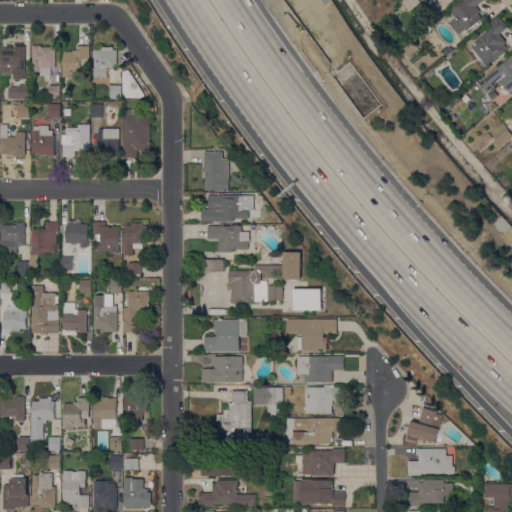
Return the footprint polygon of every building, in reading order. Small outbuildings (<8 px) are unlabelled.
[(404,0),(419,0),(421,2),(411,11),(403,1),(404,0)] [(455,0),(438,14),(428,1),(429,0),(455,0)] [(450,22),(456,17),(451,12),(464,0),(483,0),(476,6),(481,11),(478,13),(483,18),(480,20),(484,25),(471,36),(465,28),(459,34),(450,22)] [(492,27),(489,23),(499,15),(508,26),(500,33),(506,41),(504,43),(508,48),(506,49),(506,50),(492,62),(491,61),(486,65),(472,48),(477,44),(475,41),(492,27)] [(56,46),(56,67),(55,67),(55,68),(51,68),(51,69),(53,69),(53,71),(51,71),(51,75),(41,75),(41,72),(38,72),(38,71),(33,71),(33,60),(32,60),(32,59),(33,59),(33,56),(32,56),(32,54),(33,54),(33,51),(32,51),(32,49),(33,49),(33,45),(41,45),(41,46),(56,46)] [(74,53),(74,45),(89,46),(89,58),(86,58),(86,74),(61,74),(61,55),(64,55),(64,53),(74,53)] [(26,79),(13,79),(13,74),(1,74),(1,63),(2,63),(2,47),(15,47),(15,46),(26,46),(26,79)] [(454,50),(447,55),(443,51),(450,46),(454,50)] [(102,49),(102,47),(113,47),(113,49),(117,49),(117,67),(108,67),(108,77),(108,87),(101,87),(101,77),(93,77),(93,62),(94,62),(94,49),(102,49)] [(511,54),(511,89),(509,92),(507,89),(506,90),(503,87),(503,88),(501,86),(501,87),(498,84),(487,93),(478,83),(511,54)] [(123,71),(129,70),(145,95),(142,97),(127,97),(123,92),(123,71)] [(111,98),(106,98),(106,93),(111,93),(111,84),(122,84),(122,98),(111,98)] [(10,87),(18,87),(18,85),(30,85),(30,98),(10,98),(10,87)] [(49,98),(49,85),(60,85),(60,98),(49,98)] [(499,99),(492,90),(498,85),(506,94),(499,99)] [(18,117),(18,103),(30,104),(30,117),(18,117)] [(49,117),(49,104),(60,103),(61,117),(49,117)] [(92,117),(92,104),(103,103),(103,117),(92,117)] [(136,109),(136,115),(151,115),(151,150),(148,150),(148,151),(142,151),(142,149),(138,149),(138,157),(124,157),(124,132),(125,132),(125,115),(125,109),(136,109)] [(26,156),(14,156),(14,154),(1,154),(1,124),(8,124),(8,136),(16,136),(16,131),(26,131),(26,156)] [(90,150),(75,150),(75,156),(64,156),(64,144),(62,144),(62,134),(67,134),(67,127),(79,127),(79,124),(90,124),(90,150)] [(40,155),(40,153),(33,153),(33,131),(34,131),(34,126),(39,126),(39,125),(49,125),(49,130),(53,130),(53,135),(55,135),(55,155),(40,155)] [(120,149),(122,149),(122,154),(96,154),(96,132),(99,132),(99,128),(104,128),(120,128),(120,149)] [(511,137),(501,147),(495,140),(508,128),(511,133),(511,137)] [(487,142),(483,136),(488,132),(493,137),(487,142)] [(223,151),(223,158),(229,158),(229,190),(206,190),(205,179),(206,178),(206,170),(205,165),(204,151),(223,151)] [(202,221),(202,208),(208,208),(209,194),(240,194),(240,195),(254,195),(254,210),(250,210),(249,218),(234,218),(234,221),(202,221)] [(282,224),(279,226),(277,224),(274,219),(278,216),(283,223),(282,224)] [(67,243),(67,224),(69,224),(69,220),(73,220),(73,221),(82,222),(82,224),(89,224),(89,242),(89,246),(81,246),(81,248),(69,248),(69,243),(67,243)] [(106,221),(106,226),(110,226),(110,227),(120,227),(120,250),(120,252),(109,252),(109,251),(98,251),(98,241),(97,241),(97,234),(94,234),(94,233),(94,221),(106,221)] [(1,224),(15,224),(15,222),(24,222),(24,224),(25,224),(25,245),(17,245),(17,247),(13,247),(14,253),(8,253),(8,247),(2,247),(1,224)] [(39,229),(39,228),(44,228),(44,229),(46,229),(46,222),(59,222),(59,237),(56,237),(56,252),(44,252),(44,255),(38,255),(38,269),(33,269),(33,266),(31,266),(31,261),(33,261),(33,254),(32,254),(32,229),(39,229)] [(147,225),(147,243),(144,243),(144,247),(133,247),(133,255),(125,255),(125,225),(132,225),(132,222),(141,222),(141,225),(147,225)] [(219,239),(208,239),(208,225),(225,225),(225,226),(232,226),(232,225),(242,225),(242,231),(250,231),(250,240),(249,240),(249,249),(240,249),(234,249),(234,252),(219,252),(219,239)] [(301,278),(284,278),(284,272),(261,272),(261,281),(268,281),(268,301),(255,301),(231,301),(231,282),(229,282),(229,270),(255,270),(255,264),(284,264),(284,251),(302,251),(301,278)] [(61,269),(61,256),(73,256),(73,270),(61,269)] [(225,259),(225,272),(203,272),(203,259),(225,259)] [(19,260),(30,261),(30,274),(19,274),(19,260)] [(128,262),(141,262),(141,273),(128,273),(128,262)] [(0,279),(11,279),(11,293),(0,293),(0,279)] [(92,279),(92,293),(90,293),(90,294),(81,294),(81,293),(80,293),(80,289),(78,289),(78,283),(80,283),(80,279),(92,279)] [(122,279),(122,292),(111,292),(111,279),(122,279)] [(32,285),(44,285),(44,292),(56,292),(56,296),(59,295),(59,303),(56,303),(56,304),(59,304),(59,310),(60,310),(60,332),(47,332),(47,334),(35,334),(35,332),(32,332),(32,285)] [(283,285),(283,300),(279,299),(279,301),(275,301),(275,299),(268,299),(269,285),(283,285)] [(322,309),(294,310),(294,288),(322,288),(322,309)] [(150,291),(150,309),(148,309),(148,310),(137,310),(136,332),(124,332),(125,319),(124,319),(124,307),(128,307),(128,291),(150,291)] [(94,328),(94,295),(105,295),(105,294),(113,294),(113,305),(114,305),(117,305),(117,310),(118,310),(118,331),(101,331),(101,328),(94,328)] [(7,306),(10,306),(10,300),(20,300),(20,306),(27,306),(27,328),(27,331),(19,331),(10,331),(10,328),(5,328),(5,310),(7,306)] [(87,309),(87,332),(76,332),(76,330),(67,330),(64,330),(64,302),(76,302),(76,309),(87,309)] [(215,319),(220,319),(220,318),(224,318),(224,319),(240,319),(240,317),(248,317),(248,349),(240,349),(240,351),(205,351),(205,336),(218,336),(218,333),(215,333),(215,319)] [(337,333),(325,333),(325,337),(328,337),(328,351),(303,351),(303,349),(297,349),(297,336),(302,336),(302,332),(287,332),(287,319),(337,318),(337,333)] [(243,382),(202,382),(202,368),(215,368),(215,355),(243,356),(243,382)] [(345,370),(333,370),(333,381),(305,381),(305,374),(298,374),(298,356),(345,356),(345,370)] [(345,400),(334,400),(334,405),(333,405),(332,412),(305,412),(306,387),(325,387),(325,385),(336,385),(336,387),(346,387),(345,400)] [(283,403),(282,403),(282,417),(278,417),(278,420),(272,420),(272,417),(268,417),(268,406),(267,406),(267,404),(255,404),(255,386),(283,386),(283,403)] [(221,420),(218,420),(218,414),(224,414),(224,409),(229,409),(229,403),(233,403),(233,390),(248,390),(248,400),(252,400),(251,428),(249,428),(249,434),(239,434),(239,432),(221,432),(221,420)] [(16,421),(16,416),(1,416),(1,398),(14,398),(14,396),(25,396),(25,421),(16,421)] [(33,401),(40,401),(40,398),(49,398),(49,397),(52,397),(52,401),(55,401),(55,419),(41,419),(41,423),(33,423),(33,401)] [(64,403),(74,403),(74,402),(78,402),(77,397),(90,397),(90,410),(82,410),(82,417),(86,417),(86,426),(74,427),(74,428),(63,428),(63,426),(64,426),(64,414),(63,414),(63,411),(64,411),(64,409),(63,409),(63,406),(64,406),(64,403)] [(94,418),(95,418),(95,400),(102,400),(102,398),(104,398),(104,397),(110,397),(110,398),(117,398),(117,428),(94,428),(94,418)] [(134,397),(134,399),(144,399),(144,405),(148,405),(148,411),(144,411),(144,420),(138,420),(138,419),(125,419),(125,397),(134,397)] [(412,420),(419,422),(423,407),(436,411),(432,426),(440,428),(436,440),(409,432),(412,420)] [(287,417),(343,418),(343,431),(333,431),(333,436),(332,436),(332,437),(333,437),(333,441),(332,441),(332,443),(329,443),(329,444),(321,444),(321,443),(303,443),(303,444),(293,444),(293,443),(286,443),(286,429),(287,429),(287,417)] [(18,436),(30,436),(30,450),(19,450),(18,436)] [(49,436),(61,437),(61,450),(49,450),(49,436)] [(122,436),(122,450),(111,450),(111,436),(122,436)] [(131,438),(144,438),(144,449),(131,449),(131,438)] [(303,450),(332,450),(332,448),(345,448),(345,462),(334,462),(334,475),(310,475),(310,474),(303,474),(303,450)] [(446,455),(453,455),(453,466),(455,466),(455,473),(422,473),(422,475),(408,475),(408,461),(419,461),(419,455),(416,455),(416,448),(447,448),(446,455)] [(0,469),(0,455),(11,455),(11,469),(0,469)] [(61,455),(61,469),(49,469),(50,455),(61,455)] [(122,468),(111,468),(111,455),(122,455),(122,468)] [(202,463),(213,463),(213,456),(244,456),(244,475),(202,475),(202,463)] [(139,458),(139,469),(125,470),(125,458),(139,458)] [(0,484),(1,469),(8,470),(6,484),(11,484),(11,478),(28,478),(28,494),(29,494),(29,507),(16,507),(16,509),(4,509),(4,484),(0,484)] [(86,470),(86,486),(90,486),(90,495),(90,507),(77,507),(77,504),(64,504),(64,479),(63,479),(64,470),(73,470),(73,471),(78,471),(78,470),(86,470)] [(41,474),(41,472),(43,472),(43,473),(53,473),(53,486),(56,486),(56,507),(40,507),(40,504),(33,504),(33,474),(41,474)] [(133,477),(133,478),(144,478),(144,488),(148,488),(148,492),(152,492),(152,505),(149,505),(149,507),(125,507),(125,489),(124,489),(124,477),(133,477)] [(238,480),(238,494),(256,494),(256,507),(237,506),(237,504),(214,504),(214,506),(202,506),(202,502),(201,502),(201,496),(202,496),(202,492),(213,492),(213,483),(217,483),(217,479),(238,480)] [(333,479),(333,488),(334,488),(334,491),(345,491),(345,506),(333,506),(333,503),(307,503),(307,504),(302,504),(302,502),(294,502),(294,480),(301,480),(309,480),(333,479)] [(445,482),(454,482),(454,496),(444,496),(444,502),(421,502),(421,506),(408,506),(408,492),(419,492),(419,482),(423,482),(423,479),(445,479),(445,482)] [(110,480),(110,483),(116,483),(116,487),(118,487),(118,509),(95,509),(95,480),(110,480)] [(494,507),(494,496),(485,496),(485,483),(511,483),(511,502),(509,502),(509,511),(488,511),(488,507),(494,507)]
